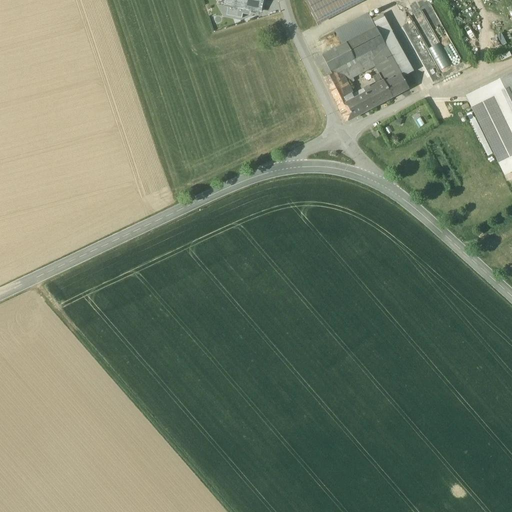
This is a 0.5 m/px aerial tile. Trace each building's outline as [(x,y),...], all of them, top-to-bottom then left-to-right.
[(250,11),(260,13),(262,0),(226,0),(225,7),(228,7),(226,16),(241,19),(242,14),(249,15),(250,11)] [(307,0),(305,1),(316,23),(359,0),(307,0)] [(372,21),(368,14),(335,31),(342,45),(346,43),(368,32),(375,28),(372,21)] [(414,71),(383,15),(372,21),(375,28),(376,28),(384,43),(402,75),(401,75),(402,78),(414,71)] [(384,43),(376,28),(375,28),(368,32),(376,48),(384,43)] [(408,29),(404,31),(432,84),(442,78),(423,41),(414,45),(411,39),(413,39),(408,29)] [(368,32),(346,43),(354,61),(356,59),(375,49),(376,48),(368,32)] [(441,41),(441,73),(451,73),(451,61),(455,61),(455,40),(441,41)] [(342,45),(322,56),(330,72),(351,62),(354,61),(346,43),(342,45)] [(402,75),(384,43),(376,48),(375,49),(383,63),(391,78),(392,79),(401,75),(402,75)] [(375,49),(356,59),(354,61),(351,62),(330,72),(331,74),(334,73),(345,97),(347,103),(355,99),(350,90),(352,89),(348,81),(383,63),(375,49)] [(322,56),(314,59),(324,78),(331,74),(330,72),(322,56)] [(345,97),(334,73),(331,74),(324,78),(345,122),(355,117),(347,103),(345,97)] [(511,74),(472,94),(509,171),(511,170),(511,74)] [(401,75),(392,79),(400,93),(408,88),(402,78),(401,75)] [(391,78),(384,82),(392,97),(400,93),(392,79),(391,78)] [(355,99),(347,103),(355,117),(392,97),(384,82),(384,81),(370,88),(369,86),(363,89),(365,93),(355,99)]
